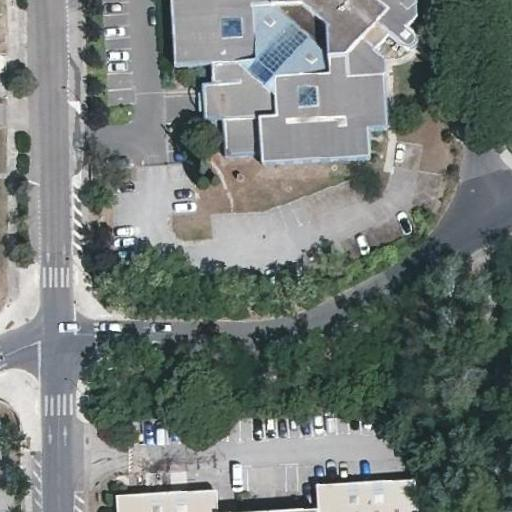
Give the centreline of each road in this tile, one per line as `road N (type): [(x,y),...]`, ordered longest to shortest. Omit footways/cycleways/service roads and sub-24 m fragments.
road 1 (residential): [(488,226),(310,329),(59,337)]
road 2 (residential): [(46,0),(59,337)]
road 3 (unknown): [(64,475),(364,452)]
road 4 (residential): [(488,226),(473,0)]
road 5 (residential): [(59,337),(65,511)]
